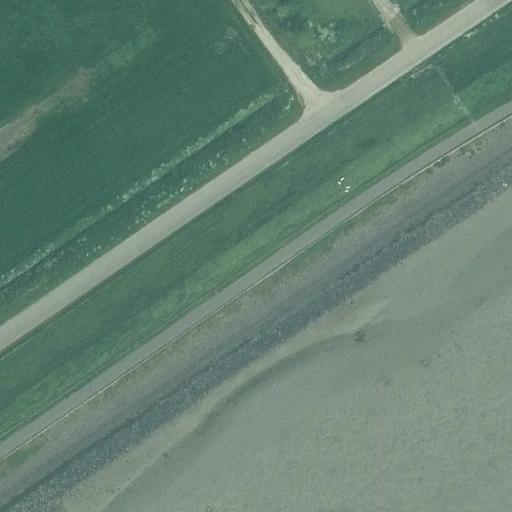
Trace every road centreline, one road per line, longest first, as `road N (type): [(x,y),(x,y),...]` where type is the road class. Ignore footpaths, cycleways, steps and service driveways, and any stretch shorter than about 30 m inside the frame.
road 1 (unclassified): [(0,465),(395,186),(511,116)]
road 2 (unclassified): [(0,336),(478,0)]
